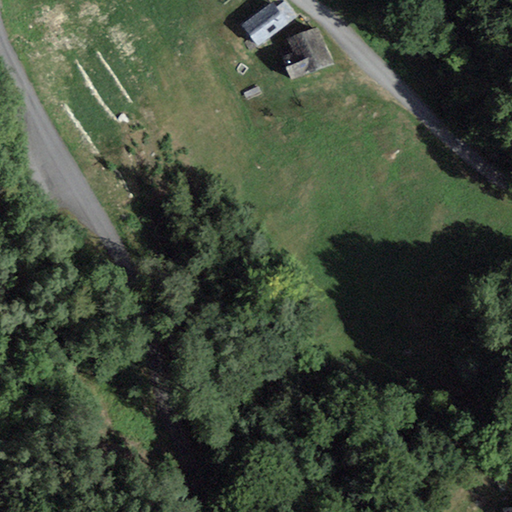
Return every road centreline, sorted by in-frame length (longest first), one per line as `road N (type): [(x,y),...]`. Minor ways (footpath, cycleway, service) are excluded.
road 1 (unclassified): [(42,126),(119,252),(205,511)]
road 2 (unclassified): [(511,186),(478,165),(301,0)]
